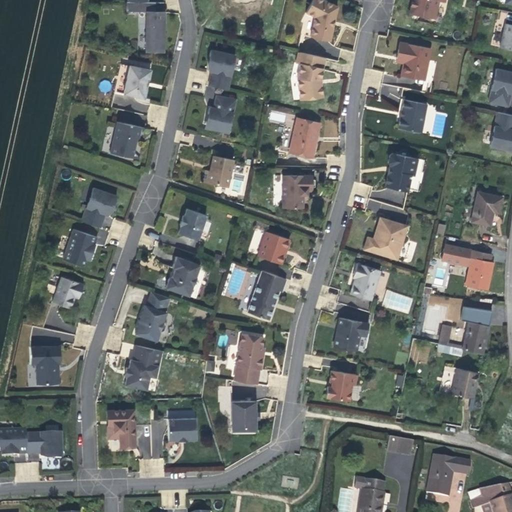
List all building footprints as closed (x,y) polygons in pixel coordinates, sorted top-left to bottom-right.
[(327,40),(330,39),(333,25),(331,25),(332,21),(334,21),(336,9),(335,5),(323,0),(311,0),(305,13),(315,17),(310,37),(327,40)] [(411,0),(409,13),(435,19),(438,1),(438,0),(411,0)] [(146,51),(163,51),(164,12),(155,12),(155,2),(148,2),(128,2),(126,2),(126,11),(146,11),(146,51)] [(511,25),(505,24),(500,47),(511,49),(511,25)] [(430,48),(399,42),(397,56),(404,58),(403,63),(400,75),(408,77),(409,74),(424,77),(430,48)] [(235,55),(210,50),(209,56),(211,57),(210,65),(208,71),(211,72),(208,85),(227,90),(235,55)] [(325,58),(298,52),(296,63),(300,64),(297,79),(299,99),(322,96),(321,84),(319,84),(318,80),(320,80),(325,58)] [(144,98),(150,70),(129,65),(123,93),(144,98)] [(511,72),(496,69),(488,102),(507,106),(510,93),(511,93),(511,87),(511,85),(511,72)] [(234,99),(212,95),(204,128),(224,133),(227,119),(231,120),(232,114),(228,113),(229,109),(233,106),(234,99)] [(397,102),(369,99),(368,109),(396,112),(397,102)] [(421,132),(427,104),(403,99),(401,110),(403,110),(401,117),(399,117),(397,128),(421,132)] [(268,120),(291,125),(294,112),(271,107),(268,120)] [(144,127),(146,116),(121,111),(119,121),(144,127)] [(511,115),(497,112),(490,146),(511,150),(511,115)] [(289,152),(312,157),(315,143),(312,142),(315,132),(317,133),(319,123),(297,118),(289,152)] [(138,138),(140,127),(117,122),(110,153),(132,158),(136,138),(138,138)] [(392,165),(390,173),(387,175),(385,184),(387,187),(404,191),(407,189),(410,175),(414,175),(417,158),(392,153),(389,155),(387,162),(389,165),(392,165)] [(205,170),(203,181),(227,187),(233,160),(213,155),(209,171),(205,170)] [(283,175),(282,208),(302,208),(303,195),(307,195),(307,191),(312,191),(312,187),(312,179),(312,176),(283,175)] [(81,221),(100,227),(104,214),(107,215),(109,209),(112,201),(114,202),(116,196),(93,188),(81,221)] [(477,192),(471,221),(489,225),(492,211),(498,212),(501,197),(477,192)] [(180,225),(178,233),(197,239),(206,215),(186,208),(184,216),(182,215),(179,225),(180,225)] [(395,222),(379,217),(374,235),(375,235),(374,239),(373,239),(367,237),(363,249),(394,258),(397,257),(406,228),(395,225),(395,222)] [(439,224),(437,234),(444,235),(446,225),(439,224)] [(63,260),(82,267),(85,259),(88,250),(90,250),(93,249),(94,245),(94,244),(96,237),(73,229),(63,260)] [(289,239),(265,231),(258,254),(269,257),(268,259),(281,264),(284,254),(282,253),(284,249),(285,250),(289,239)] [(492,262),(489,262),(491,254),(445,244),(442,260),(470,266),(466,285),(487,289),(492,262)] [(200,265),(176,256),(172,267),(174,268),(172,276),(168,278),(165,288),(189,296),(192,287),(190,283),(193,275),(196,276),(200,265)] [(355,278),(349,294),(360,297),(361,294),(371,297),(380,270),(357,263),(354,273),(356,273),(355,278)] [(286,279),(261,271),(247,312),(269,320),(279,291),(282,291),(286,279)] [(61,276),(52,302),(70,308),(74,296),(76,292),(80,293),(83,284),(61,276)] [(411,299),(386,290),(381,305),(407,312),(411,299)] [(164,311),(169,298),(150,291),(146,305),(144,305),(135,333),(156,340),(159,332),(160,332),(163,331),(165,325),(163,321),(165,312),(164,311)] [(428,304),(448,307),(446,319),(459,321),(462,299),(430,294),(428,304)] [(361,324),(349,321),(350,319),(340,316),(337,328),(338,330),(336,337),(335,337),(334,345),(356,350),(360,334),(366,336),(369,323),(361,322),(361,324)] [(487,329),(478,327),(479,323),(468,321),(463,346),(462,349),(482,353),(487,329)] [(442,324),(440,332),(447,334),(444,345),(453,347),(462,349),(463,346),(447,343),(451,326),(442,324)] [(440,332),(438,343),(444,345),(447,334),(440,332)] [(242,333),(234,380),(256,384),(259,369),(260,369),(262,355),(260,355),(261,347),(263,337),(242,333)] [(444,345),(438,343),(436,350),(461,356),(461,355),(452,353),(453,347),(444,345)] [(124,385),(146,389),(149,376),(155,377),(161,350),(136,345),(132,360),(130,359),(128,368),(126,367),(125,370),(127,371),(126,376),(124,385)] [(37,384),(58,383),(58,370),(56,370),(56,363),(58,363),(60,363),(60,346),(30,347),(31,364),(36,364),(37,384)] [(462,349),(453,347),(452,353),(461,355),(462,349)] [(451,385),(454,368),(445,366),(442,384),(451,385)] [(457,368),(451,394),(472,398),(478,373),(457,368)] [(327,386),(325,397),(349,401),(352,385),(355,385),(357,375),(353,374),(352,377),(343,375),(343,372),(331,370),(329,381),(332,381),(331,387),(327,386)] [(395,386),(402,387),(404,376),(397,375),(395,386)] [(257,419),(257,412),(255,412),(255,401),(232,401),(232,386),(219,387),(219,402),(231,401),(232,430),(255,430),(255,419),(257,419)] [(133,410),(107,411),(107,420),(112,420),(112,425),(113,438),(120,437),(120,441),(120,447),(135,447),(133,410)] [(194,418),(167,419),(168,440),(177,440),(177,441),(181,441),(186,441),(186,440),(195,439),(194,418)] [(155,452),(162,452),(163,420),(151,420),(151,447),(155,447),(155,452)] [(26,453),(26,433),(25,429),(0,429),(0,450),(2,450),(11,450),(11,452),(13,454),(18,454),(18,453),(26,453)] [(61,432),(26,433),(26,453),(40,452),(40,455),(47,456),(55,455),(55,458),(62,458),(61,432)] [(411,441),(387,436),(385,450),(409,454),(411,441)] [(467,461),(431,454),(424,492),(446,496),(450,471),(464,474),(467,461)] [(378,480),(350,477),(348,487),(356,488),(352,511),(375,511),(379,491),(377,491),(378,480)] [(511,511),(511,500),(506,485),(506,483),(476,489),(477,494),(477,497),(466,501),(469,509),(486,504),(488,511),(511,511)]
